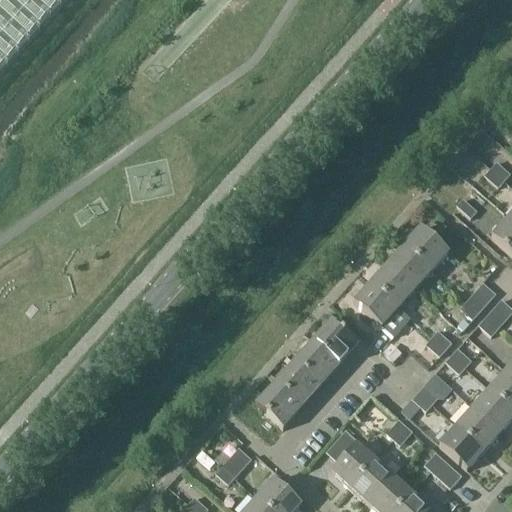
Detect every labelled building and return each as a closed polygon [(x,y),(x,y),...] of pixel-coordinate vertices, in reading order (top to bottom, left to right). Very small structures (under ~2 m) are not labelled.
[(0,0),(0,71),(63,0),(0,0)] [(503,185),(510,178),(496,165),(489,172),(503,185)] [(503,185),(489,172),(483,179),(497,192),(503,185)] [(470,222),(476,214),(462,202),(455,209),(470,222)] [(511,261),(511,226),(507,222),(489,241),(511,261)] [(419,231),(402,250),(430,276),(447,257),(419,231)] [(430,276),(402,250),(386,269),(414,294),(430,276)] [(414,294),(386,269),(369,287),(397,312),(414,294)] [(495,298),(482,286),(464,306),(477,317),(495,298)] [(397,312),(369,287),(352,306),(380,331),(397,312)] [(495,335),(511,315),(511,312),(501,302),(482,323),(495,335)] [(477,317),(464,306),(458,312),(471,324),(477,317)] [(469,328),(468,327),(463,323),(457,330),(462,335),(469,328)] [(495,335),(482,323),(477,329),(490,341),(495,335)] [(354,345),(334,326),(314,348),(335,366),(354,345)] [(431,341),(445,354),(451,347),(437,334),(431,341)] [(431,341),(424,348),(438,361),(445,354),(431,341)] [(335,366),(314,348),(296,369),(316,387),(335,366)] [(477,375),(468,367),(471,364),(456,351),(444,366),(458,379),(463,373),(472,380),(477,375)] [(316,387),(296,369),(277,389),(297,407),(316,387)] [(511,383),(505,377),(488,395),(511,416),(511,383)] [(297,407),(277,389),(257,411),(277,429),(297,407)] [(438,401),(423,389),(417,396),(431,409),(438,401)] [(511,416),(488,395),(472,414),(499,438),(511,423),(511,416)] [(431,409),(417,396),(410,403),(425,416),(431,409)] [(411,413),(406,409),(399,417),(404,421),(411,413)] [(472,414),(455,432),(482,457),(499,438),(472,414)] [(405,429),(398,423),(385,437),(392,443),(405,429)] [(405,429),(392,443),(399,450),(412,435),(405,429)] [(455,432),(438,451),(465,476),(482,457),(455,432)] [(213,456),(222,464),(228,457),(219,449),(213,456)] [(330,477),(349,494),(374,466),(355,449),(330,477)] [(251,462),(238,451),(220,471),(233,483),(251,462)] [(443,463),(435,456),(423,469),(431,476),(443,463)] [(443,463),(431,476),(449,492),(461,479),(443,463)] [(374,466),(349,494),(367,510),(393,482),(374,466)] [(233,483),(220,471),(214,477),(227,489),(233,483)] [(393,482),(367,510),(369,511),(398,511),(411,498),(393,482)] [(273,484),(256,503),(265,511),(297,511),(301,509),(273,484)] [(426,511),(411,498),(398,511),(426,511)] [(192,511),(206,511),(194,500),(187,507),(192,511)] [(265,511),(256,503),(247,511),(265,511)]
